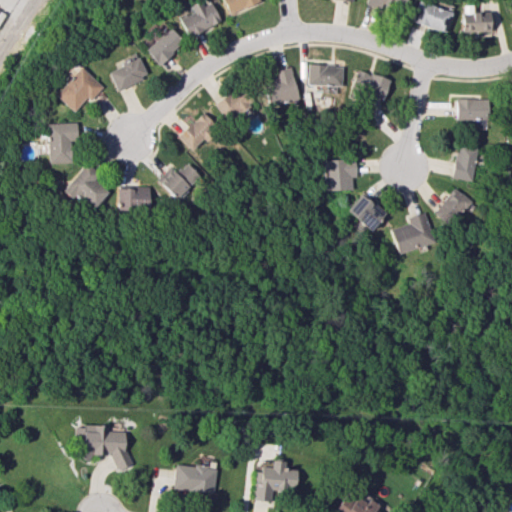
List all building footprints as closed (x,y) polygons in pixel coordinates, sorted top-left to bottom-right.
[(218,22),(208,0),(205,0),(189,8),(191,12),(178,18),(186,36),(218,22)] [(221,0),(225,12),(257,3),(255,0),(221,0)] [(404,0),(364,0),(364,1),(402,12),(404,0)] [(446,30),(449,9),(415,3),(411,23),(446,30)] [(488,11),(471,12),(470,5),(460,5),(461,32),(489,31),(488,11)] [(181,42),(168,27),(143,50),(156,64),(181,42)] [(106,69),(113,89),(145,77),(138,57),(106,69)] [(340,64),(305,64),(305,84),(340,85),(340,64)] [(73,111),(83,97),(88,101),(101,85),(76,66),(53,96),(73,111)] [(266,106),(297,99),(290,68),(260,75),(266,106)] [(388,79),(355,69),(349,90),(382,99),(388,79)] [(252,100),(242,84),(212,104),(223,120),(252,100)] [(453,119),(486,120),(487,99),(454,98),(453,119)] [(175,136),(190,151),(216,126),(201,111),(175,136)] [(44,123),(45,162),(69,162),(68,142),(75,141),(74,122),(44,123)] [(470,180),(474,147),(455,144),(450,177),(470,180)] [(353,176),(352,158),(318,159),(319,190),(349,189),(349,176),(353,176)] [(197,176),(183,160),(158,183),(172,198),(197,176)] [(106,192),(90,177),(94,172),(84,163),(59,189),(71,200),(77,194),(91,207),(106,192)] [(115,186),(115,209),(147,209),(147,187),(115,186)] [(469,201),(453,186),(428,212),(445,227),(469,201)] [(366,230),(383,213),(360,192),(344,209),(366,230)] [(431,243),(422,212),(404,217),(406,223),(387,228),(394,253),(431,243)] [(126,431),(106,431),(106,425),(74,425),(73,443),(80,443),(79,459),(88,460),(88,454),(112,455),(112,470),(125,471),(126,431)] [(294,469),(283,468),(283,460),(270,460),(270,468),(253,467),(251,499),(269,500),(269,489),(293,490),(294,469)] [(213,492),(214,466),(173,464),(172,490),(213,492)] [(375,511),(373,510),(377,504),(367,498),(363,503),(345,491),(331,511),(375,511)]
